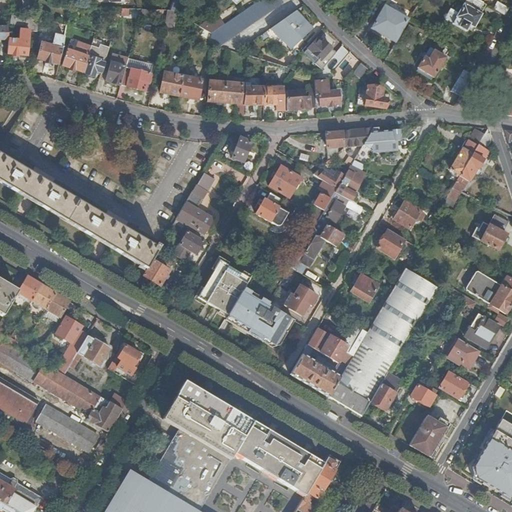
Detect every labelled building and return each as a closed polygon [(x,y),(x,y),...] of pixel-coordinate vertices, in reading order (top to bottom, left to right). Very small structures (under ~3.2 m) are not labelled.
[(174,0),(170,11),(177,15),(182,0),(174,0)] [(277,6),(273,0),(258,0),(222,26),(209,34),(208,45),(216,47),(277,6)] [(472,27),(485,5),(476,0),(464,0),(462,5),(457,15),(450,11),(444,20),(464,32),(468,25),(472,27)] [(457,15),(462,5),(455,1),(450,11),(457,15)] [(504,16),(508,10),(496,2),(492,9),(504,16)] [(395,43),(408,20),(384,5),(370,28),(395,43)] [(127,10),(119,9),(118,16),(117,17),(127,17),(127,10)] [(172,28),(174,14),(168,10),(165,10),(162,27),(172,28)] [(311,28),(294,11),(292,13),(310,30),(311,28)] [(310,30),(292,13),(271,28),(291,47),(310,30)] [(209,34),(222,26),(214,14),(196,27),(202,30),(209,34)] [(37,18),(10,16),(10,24),(26,26),(26,31),(19,31),(19,41),(9,40),(7,54),(12,55),(12,56),(19,57),(19,55),(26,56),(28,31),(36,32),(37,18)] [(199,35),(204,38),(208,34),(202,30),(199,35)] [(50,63),(58,65),(62,49),(64,38),(54,36),(52,46),(40,44),(36,59),(44,61),(44,64),(50,65),(50,63)] [(253,40),(235,52),(247,56),(256,59),(264,50),(253,40)] [(319,61),(329,50),(321,41),(319,44),(315,40),(307,49),(319,61)] [(73,70),(81,73),(82,71),(86,57),(89,47),(78,44),(75,53),(65,51),(60,66),(68,69),(68,70),(73,72),(73,70)] [(95,72),(100,74),(103,62),(108,48),(99,46),(98,49),(90,47),(89,47),(86,57),(89,58),(85,72),(84,75),(93,77),(95,72)] [(444,57),(428,48),(416,68),(432,77),(444,57)] [(316,64),(315,65),(320,70),(324,66),(319,61),(307,49),(303,53),(316,64)] [(324,66),(334,54),(329,50),(319,61),(324,66)] [(111,55),(109,63),(124,67),(126,59),(111,55)] [(104,81),(109,63),(103,62),(100,74),(98,80),(104,81)] [(104,81),(119,85),(124,68),(124,67),(109,63),(104,81)] [(367,70),(360,64),(352,74),(358,79),(367,70)] [(124,68),(119,85),(143,92),(147,77),(150,78),(151,73),(148,72),(148,74),(124,68)] [(459,98),(472,76),(463,71),(450,92),(459,98)] [(159,93),(178,96),(182,76),(163,73),(159,93)] [(182,76),(178,96),(197,100),(201,80),(182,76)] [(326,93),(326,92),(325,87),(325,80),(312,80),(313,96),(326,93)] [(206,102),(223,103),(224,83),(208,81),(206,102)] [(237,120),(243,121),(242,106),(242,105),(239,105),(240,84),(224,83),(223,103),(236,104),(237,120)] [(242,105),(242,106),(262,105),(262,87),(263,86),(248,86),(248,83),(244,83),(242,105)] [(262,87),(262,105),(274,105),(275,111),(283,111),(281,86),(263,86),(262,87)] [(380,93),(381,89),(366,87),(364,107),(384,109),(385,98),(382,98),(380,97),(380,93)] [(313,96),(314,106),(318,105),(318,107),(327,106),(327,108),(333,107),(333,106),(339,105),(337,90),(326,92),(326,93),(313,96)] [(286,111),(308,109),(307,97),(297,97),(297,91),(284,91),(286,111)] [(486,113),(511,116),(511,105),(496,103),(496,100),(488,99),(486,113)] [(377,128),(371,129),(365,141),(374,142),(374,147),(379,146),(379,152),(396,151),(395,144),(394,131),(377,132),(377,128)] [(371,129),(342,132),(342,148),(361,146),(362,146),(365,141),(371,129)] [(477,146),(484,135),(475,130),(462,150),(461,150),(449,171),(459,177),(476,148),(477,146)] [(491,140),(487,130),(484,135),(477,146),(484,150),(491,140)] [(342,132),(324,133),(326,162),(331,157),(342,148),(342,132)] [(241,162),(249,142),(238,138),(230,157),(241,162)] [(486,155),(487,152),(484,150),(477,146),(476,148),(486,155)] [(476,148),(459,177),(452,188),(460,192),(467,181),(468,182),(476,168),(477,169),(486,155),(476,148)] [(157,249),(0,155),(0,183),(145,269),(152,259),(157,249)] [(344,165),(348,168),(350,165),(354,159),(349,156),(344,165)] [(326,162),(323,164),(325,166),(333,159),(331,157),(326,162)] [(354,159),(350,165),(360,171),(363,164),(354,159)] [(353,192),(364,173),(360,171),(350,165),(348,168),(344,176),(335,189),(334,192),(343,197),(347,199),(349,194),(341,189),(343,186),(353,192)] [(301,179),(280,167),(268,187),(287,199),(297,181),(299,182),(301,179)] [(319,169),(311,175),(323,182),(335,189),(344,176),(336,172),(333,177),(319,169)] [(196,185),(195,185),(175,219),(185,225),(186,224),(203,234),(212,220),(195,209),(212,181),(202,175),(196,185)] [(335,189),(323,182),(319,189),(322,191),(313,205),(307,215),(317,221),(317,220),(329,200),(331,196),(334,192),(335,189)] [(457,198),(460,192),(452,188),(444,202),(449,204),(454,196),(457,198)] [(295,208),(269,193),(264,201),(263,200),(254,214),(278,229),(286,214),(288,215),(291,214),(295,208)] [(344,206),(348,199),(347,199),(343,197),(341,201),(339,201),(338,203),(335,201),(324,218),(333,223),(344,206)] [(348,199),(344,206),(358,214),(362,207),(348,199)] [(409,230),(420,213),(403,202),(393,220),(409,230)] [(428,210),(435,214),(438,208),(432,204),(428,210)] [(431,212),(426,219),(431,222),(435,215),(431,212)] [(315,224),(317,221),(307,215),(305,214),(301,221),(313,228),(315,224)] [(501,232),(506,221),(492,214),(478,240),(496,250),(505,234),(501,232)] [(323,240),(328,243),(330,239),(337,243),(342,235),(317,220),(317,221),(315,224),(323,228),(317,237),(322,240),(323,240)] [(313,228),(310,232),(314,235),(317,237),(323,228),(315,224),(313,228)] [(403,241),(386,230),(375,250),(391,260),(403,241)] [(171,253),(183,260),(189,251),(194,254),(202,241),(185,231),(171,253)] [(295,271),(299,274),(305,265),(308,267),(323,240),(322,240),(317,237),(314,235),(310,232),(297,254),(289,268),(295,271)] [(218,263),(225,267),(227,263),(217,257),(209,270),(213,272),(218,263)] [(145,269),(142,275),(158,285),(168,270),(152,259),(145,269)] [(204,304),(218,312),(226,317),(248,281),(240,276),(225,267),(218,263),(213,272),(202,290),(197,299),(204,304)] [(246,333),(249,335),(267,305),(276,290),(273,288),(280,277),(259,263),(250,277),(248,281),(226,317),(224,320),(231,324),(233,321),(248,330),(246,333)] [(463,268),(457,280),(465,284),(470,272),(463,268)] [(327,398),(359,417),(369,401),(385,373),(435,288),(404,269),(391,291),(365,334),(351,358),(347,364),(339,377),(327,398)] [(248,281),(250,277),(242,272),(240,276),(248,281)] [(488,305),(499,286),(476,272),(474,273),(464,289),(464,291),(488,305)] [(366,302),(376,285),(360,275),(350,292),(366,302)] [(511,280),(505,276),(499,286),(488,305),(504,315),(511,301),(511,280)] [(41,285),(26,277),(18,291),(17,293),(31,301),(41,285)] [(0,306),(11,287),(0,280),(0,306)] [(55,294),(41,285),(31,301),(45,310),(55,294)] [(276,290),(267,305),(278,312),(282,306),(299,316),(307,305),(309,307),(315,297),(298,286),(292,296),(278,287),(276,290)] [(17,293),(18,291),(11,287),(0,306),(0,314),(3,316),(17,293)] [(202,307),(204,304),(197,299),(202,290),(199,288),(191,301),(202,307)] [(457,301),(461,296),(453,291),(449,296),(457,301)] [(69,302),(55,294),(45,310),(49,312),(59,318),(69,302)] [(461,296),(457,301),(461,303),(471,309),(474,304),(461,296)] [(267,305),(249,335),(259,341),(261,338),(274,346),(277,344),(281,339),(280,335),(280,334),(289,319),(278,312),(267,305)] [(56,323),(59,318),(49,312),(46,317),(56,323)] [(216,316),(224,321),(224,320),(226,317),(218,312),(216,316)] [(484,349),(497,328),(476,314),(463,336),(484,349)] [(492,322),(500,326),(505,319),(496,314),(492,322)] [(86,336),(87,335),(79,330),(81,327),(66,317),(56,334),(70,343),(53,371),(62,376),(68,367),(86,336)] [(283,335),(292,321),(289,319),(280,334),(280,335),(283,335)] [(231,324),(246,333),(248,330),(233,321),(231,324)] [(316,328),(305,346),(336,364),(339,359),(343,353),(351,358),(365,334),(350,325),(345,333),(341,344),(316,328)] [(108,350),(86,336),(68,367),(72,369),(80,355),(101,368),(106,360),(103,358),(108,350)] [(261,338),(259,341),(271,347),(274,346),(261,338)] [(466,368),(476,351),(457,340),(446,358),(454,364),(456,361),(466,368)] [(0,362),(32,382),(42,367),(0,341),(0,362)] [(139,356),(124,347),(117,357),(120,359),(117,365),(131,374),(135,368),(132,366),(139,356)] [(288,375),(327,398),(339,377),(319,366),(306,357),(309,352),(304,349),(288,375)] [(436,356),(428,352),(425,357),(432,362),(436,356)] [(339,359),(347,364),(351,358),(343,353),(339,359)] [(112,372),(117,365),(112,362),(107,369),(112,372)] [(107,433),(121,409),(107,402),(107,403),(48,369),(47,370),(42,367),(32,382),(78,408),(79,407),(89,413),(85,420),(107,433)] [(385,373),(369,401),(383,410),(397,386),(392,383),(395,379),(385,373)] [(455,400),(464,384),(447,373),(437,389),(455,400)] [(0,378),(0,410),(24,424),(38,402),(0,378)] [(104,511),(198,511),(233,455),(303,497),(322,464),(260,427),(214,399),(183,382),(161,419),(177,429),(146,481),(128,471),(104,511)] [(426,406),(432,396),(415,386),(409,396),(426,406)] [(499,387),(494,396),(499,398),(503,390),(499,387)] [(121,409),(126,401),(112,394),(107,402),(121,409)] [(97,437),(45,406),(36,421),(88,452),(97,437)] [(24,424),(0,410),(0,421),(14,430),(15,428),(20,431),(24,424)] [(408,445),(429,458),(449,425),(435,417),(432,421),(425,417),(408,445)] [(511,426),(500,419),(472,467),(475,479),(510,500),(511,497),(511,426)] [(0,424),(17,435),(20,431),(15,428),(14,430),(0,421),(0,424)] [(338,462),(327,456),(322,464),(303,497),(296,509),(300,511),(311,511),(313,509),(306,505),(310,498),(306,495),(308,493),(319,500),(323,493),(321,492),(338,462)] [(0,510),(0,511),(12,492),(16,485),(16,482),(11,480),(9,482),(0,476),(0,510)] [(12,492),(35,506),(39,499),(16,485),(12,492)] [(2,511),(31,511),(33,509),(35,506),(12,492),(0,511),(2,511)]
